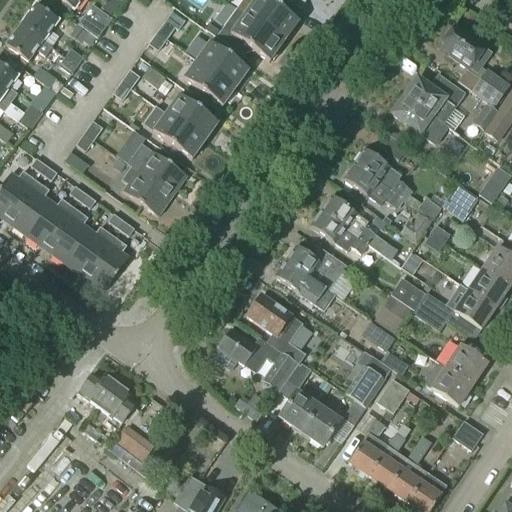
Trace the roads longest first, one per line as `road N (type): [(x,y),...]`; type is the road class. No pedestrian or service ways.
road 1 (residential): [(133,361),(390,0)]
road 2 (residential): [(344,511),(133,361)]
road 3 (residential): [(133,361),(0,267)]
